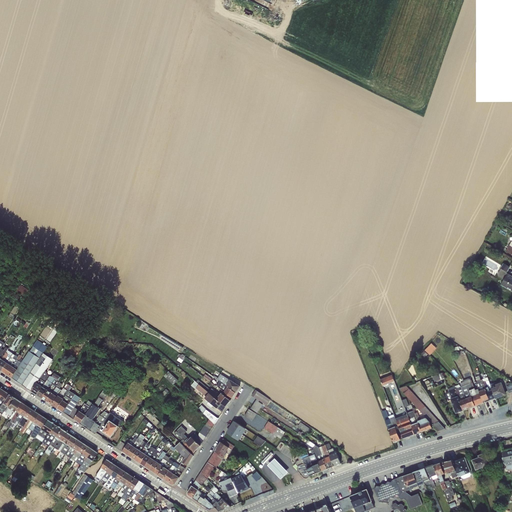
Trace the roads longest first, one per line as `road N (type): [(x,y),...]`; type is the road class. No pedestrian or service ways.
road 1 (secondary): [(255,511),(433,447),(511,428)]
road 2 (residential): [(0,379),(177,496)]
road 3 (residential): [(248,386),(177,496)]
